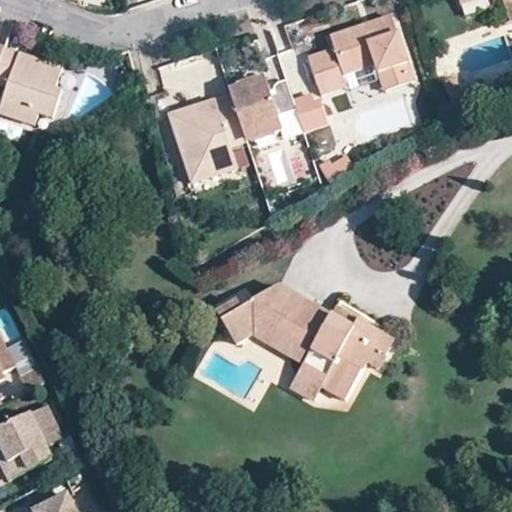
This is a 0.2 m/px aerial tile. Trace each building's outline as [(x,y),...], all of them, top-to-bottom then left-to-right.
[(403,16),(381,23),(383,30),(373,33),(370,27),(340,37),(344,49),(318,58),(330,94),(357,86),(354,74),(386,63),(393,82),(421,73),(403,16)] [(381,23),(370,27),(373,33),(383,30),(381,23)] [(21,60),(23,53),(6,47),(0,63),(0,82),(12,87),(2,115),(39,127),(43,115),(56,119),(65,91),(59,89),(66,66),(46,60),(43,68),(21,60)] [(43,68),(46,60),(23,53),(21,60),(43,68)] [(452,78),(442,85),(455,108),(476,96),(469,84),(459,89),(452,78)] [(234,96),(266,85),(260,79),(241,86),(235,88),(234,92),(234,96)] [(297,112),(287,81),(276,84),(276,91),(269,94),(277,118),(297,112)] [(277,118),(269,94),(266,85),(234,96),(232,97),(246,140),(250,139),(279,129),(280,128),(277,118)] [(246,140),(232,97),(213,103),(216,112),(172,128),(192,187),(236,173),(229,151),(248,145),(246,140)] [(216,112),(213,103),(169,119),(172,128),(216,112)] [(280,132),(280,128),(279,129),(250,139),(252,143),(255,145),(277,137),(280,132)] [(326,164),(317,169),(323,190),(351,173),(337,150),(323,158),(326,164)] [(321,391),(345,404),(367,366),(379,372),(396,343),(359,322),(354,330),(280,286),(241,309),(236,300),(215,312),(236,347),(252,339),(303,368),(297,377),(321,391)] [(0,373),(0,370),(12,364),(0,339),(0,380),(2,379),(0,373)] [(321,391),(297,377),(288,392),(312,405),(321,391)] [(0,441),(8,458),(2,460),(9,476),(52,455),(45,439),(55,434),(41,405),(0,424),(0,441)] [(74,511),(66,494),(32,511),(74,511)]
